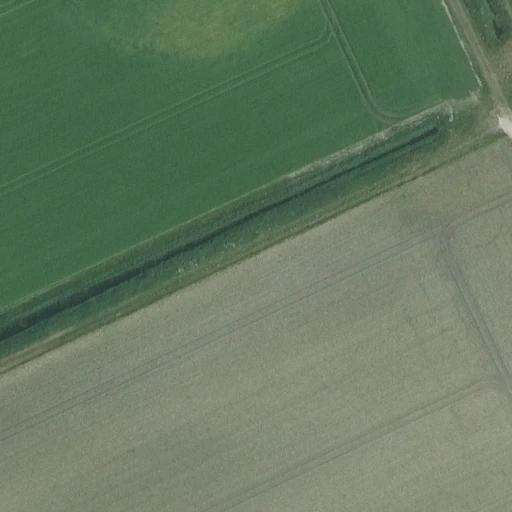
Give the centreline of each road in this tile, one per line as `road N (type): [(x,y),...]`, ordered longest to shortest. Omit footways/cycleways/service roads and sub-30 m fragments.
road 1 (track): [(0,358),(510,119)]
road 2 (track): [(511,122),(454,0)]
